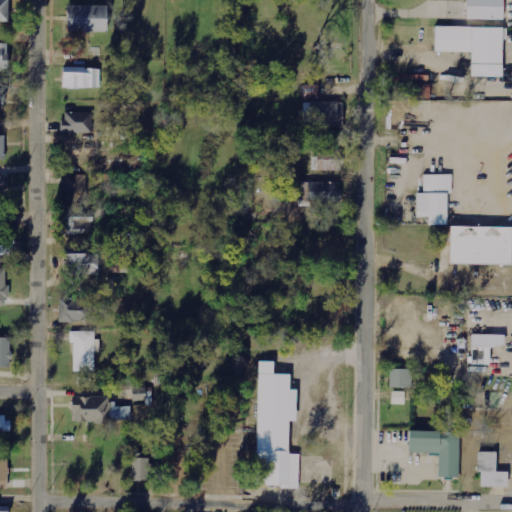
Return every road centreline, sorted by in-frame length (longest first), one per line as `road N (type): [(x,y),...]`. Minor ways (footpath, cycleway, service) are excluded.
road 1 (residential): [(37,511),(32,0)]
road 2 (residential): [(360,511),(365,0)]
road 3 (residential): [(511,502),(37,505)]
road 4 (residential): [(362,231),(202,224)]
